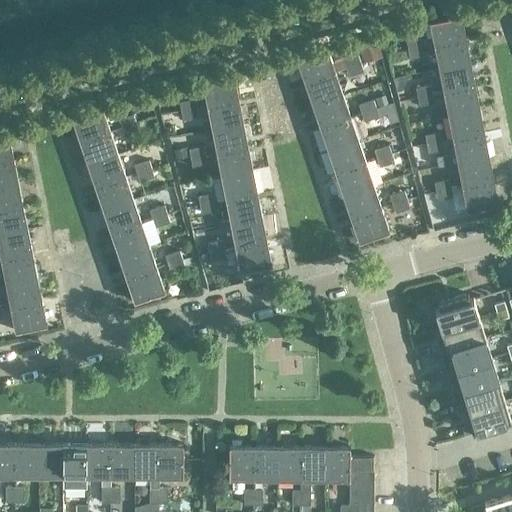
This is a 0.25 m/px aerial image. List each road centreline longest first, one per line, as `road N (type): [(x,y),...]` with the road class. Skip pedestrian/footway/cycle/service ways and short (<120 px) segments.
road 1 (residential): [(0,370),(370,270)]
road 2 (residential): [(0,89),(332,0)]
road 3 (residential): [(418,511),(418,445),(370,270)]
road 4 (residential): [(370,270),(511,235)]
